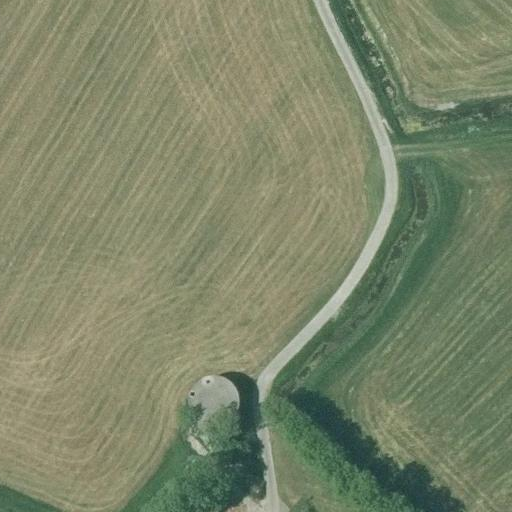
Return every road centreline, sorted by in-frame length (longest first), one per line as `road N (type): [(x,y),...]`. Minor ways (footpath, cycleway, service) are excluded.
road 1 (track): [(272,511),(258,381),(348,288),(396,168),(322,0)]
road 2 (track): [(387,148),(511,134)]
